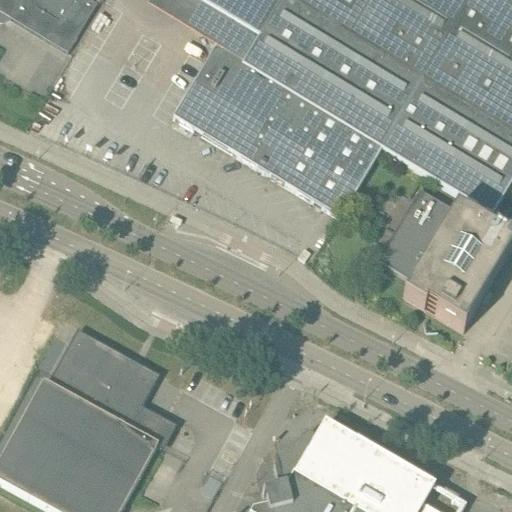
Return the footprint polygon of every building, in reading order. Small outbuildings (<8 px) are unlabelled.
[(0,0),(0,16),(67,57),(96,9),(81,0),(0,0)] [(511,0),(189,0),(205,9),(201,15),(209,47),(215,51),(172,121),(340,222),(381,154),(491,220),(511,184),(511,0)] [(410,304),(462,335),(511,251),(511,213),(506,210),(490,237),(460,219),(424,198),(382,268),(418,290),(410,304)] [(43,387),(0,466),(0,488),(44,511),(124,511),(158,451),(161,453),(173,432),(155,422),(153,426),(139,419),(158,384),(75,339),(48,389),(43,387)] [(426,511),(423,510),(434,490),(387,463),(325,427),(316,442),(307,437),(301,445),(293,452),(285,458),(275,461),(277,468),(275,469),(281,492),(263,496),(267,511),(426,511)]
